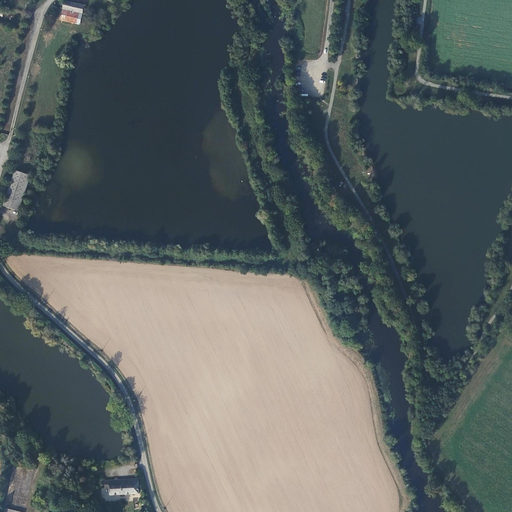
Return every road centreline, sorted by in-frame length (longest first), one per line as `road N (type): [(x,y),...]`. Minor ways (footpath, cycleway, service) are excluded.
road 1 (unclassified): [(158,511),(130,400),(0,256)]
road 2 (unclassified): [(2,162),(51,0)]
